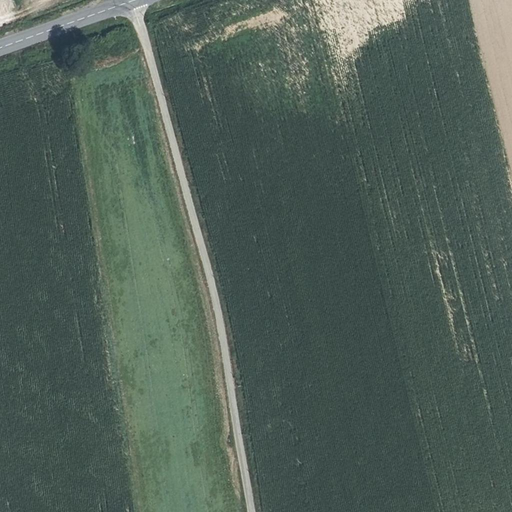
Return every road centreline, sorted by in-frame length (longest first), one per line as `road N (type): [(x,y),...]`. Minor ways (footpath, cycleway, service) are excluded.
road 1 (track): [(134,0),(219,312),(251,511)]
road 2 (secondary): [(0,47),(134,0)]
